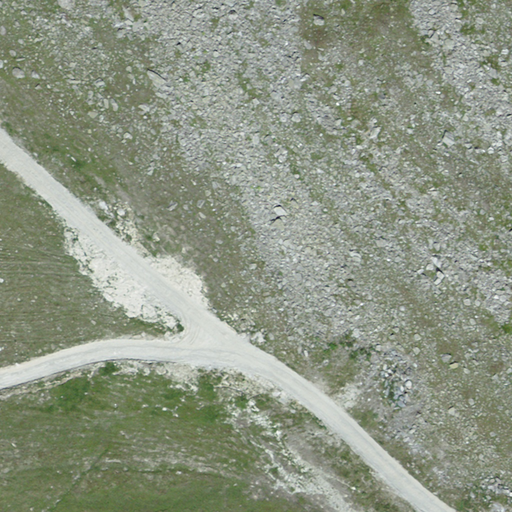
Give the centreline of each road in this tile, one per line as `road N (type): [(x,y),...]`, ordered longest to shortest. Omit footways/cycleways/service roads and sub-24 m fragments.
road 1 (track): [(0,377),(104,349),(245,355),(315,399),(441,511)]
road 2 (track): [(0,144),(245,355)]
